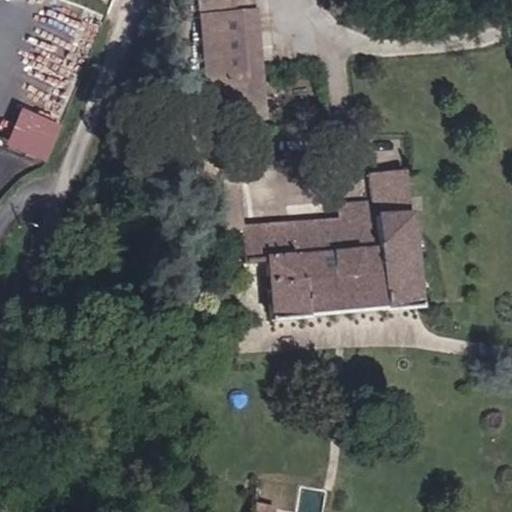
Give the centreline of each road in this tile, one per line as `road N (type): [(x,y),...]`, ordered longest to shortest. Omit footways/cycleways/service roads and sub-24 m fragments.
road 1 (unclassified): [(0,340),(136,0)]
road 2 (track): [(291,0),(335,40),(381,47),(474,41),(511,30)]
